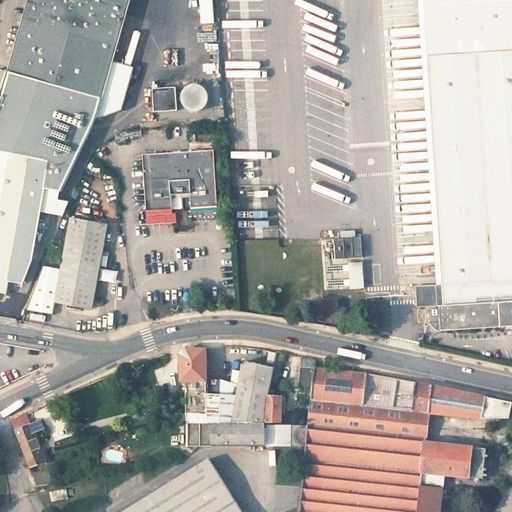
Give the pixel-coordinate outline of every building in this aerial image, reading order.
[(95,119),(125,116),(135,72),(112,66),(130,0),(30,0),(2,98),(0,97),(0,292),(6,293),(8,280),(23,282),(32,258),(45,189),(61,192),(95,119)] [(201,0),(202,25),(218,24),(216,0),(201,0)] [(437,285),(417,285),(418,307),(441,305),(442,330),(511,325),(511,0),(424,0),(428,57),(430,77),(443,275),(437,275),(437,285)] [(424,0),(417,0),(422,57),(428,57),(424,0)] [(443,275),(430,77),(423,78),(437,275),(443,275)] [(211,102),(212,97),(211,95),(210,92),(209,89),(206,87),(204,85),(201,84),(197,83),(194,84),(191,85),(188,87),(186,89),(184,92),(183,95),(182,98),(183,100),(183,101),(184,104),(185,106),(188,109),(191,111),(194,112),(197,113),(200,112),(203,111),(206,110),(208,107),(210,105),(211,102)] [(177,100),(176,86),(152,88),(154,112),(178,111),(178,106),(185,106),(184,104),(183,101),(183,100),(177,100)] [(148,210),(174,208),(173,194),(173,190),(191,189),(192,193),(192,207),(219,206),(216,151),(145,154),(148,210)] [(107,225),(108,221),(83,217),(82,220),(107,225)] [(100,265),(107,225),(82,220),(71,218),(63,257),(100,265)] [(364,238),(337,239),(338,258),(365,257),(364,238)] [(91,309),(100,265),(63,257),(61,266),(45,263),(27,310),(52,315),(54,302),(91,309)] [(352,263),(353,288),(366,288),(365,262),(352,263)] [(330,297),(329,267),(298,269),(299,298),(330,297)] [(103,280),(117,283),(119,273),(105,271),(103,280)] [(228,289),(229,300),(236,299),(236,288),(228,289)] [(186,422),(265,422),(267,397),(269,389),(247,387),(247,376),(239,374),(238,384),(235,400),(218,397),(218,379),(206,379),(206,348),(185,348),(184,349),(182,350),(181,351),(181,352),(181,380),(185,380),(186,422)] [(264,364),(247,360),(241,364),(239,374),(247,376),(247,387),(269,389),(273,372),(274,365),(277,353),(268,351),(264,364)] [(274,365),(281,367),(284,355),(282,355),(283,352),(277,351),(277,353),(274,365)] [(298,389),(312,390),(316,368),(317,360),(302,357),(301,366),(298,389)] [(280,373),(281,367),(274,365),(273,372),(280,373)] [(440,511),(445,474),(484,478),(488,448),(426,441),(430,412),(481,418),(510,418),(511,408),(511,401),(436,385),(367,372),(316,368),(312,390),(310,409),(299,511),(440,511)] [(238,384),(218,379),(218,397),(235,400),(238,384)] [(281,412),(282,398),(273,397),(267,397),(265,422),(281,422),(281,412)] [(42,454),(34,432),(43,427),(39,419),(30,423),(26,413),(11,420),(30,467),(34,466),(46,463),(42,454)] [(186,446),(264,446),(264,442),(265,429),(265,422),(186,422),(186,446)] [(242,511),(209,458),(121,511),(242,511)] [(49,470),(34,474),(38,488),(53,483),(49,470)] [(66,488),(50,492),(51,501),(68,498),(66,488)]
